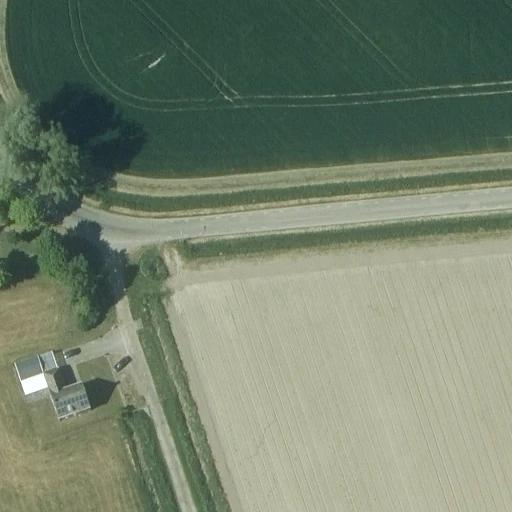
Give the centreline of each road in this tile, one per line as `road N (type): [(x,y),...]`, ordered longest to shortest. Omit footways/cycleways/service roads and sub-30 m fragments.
road 1 (tertiary): [(96,228),(165,233),(511,199)]
road 2 (track): [(117,232),(121,303),(186,511)]
road 3 (tertiary): [(96,228),(51,203),(1,156)]
